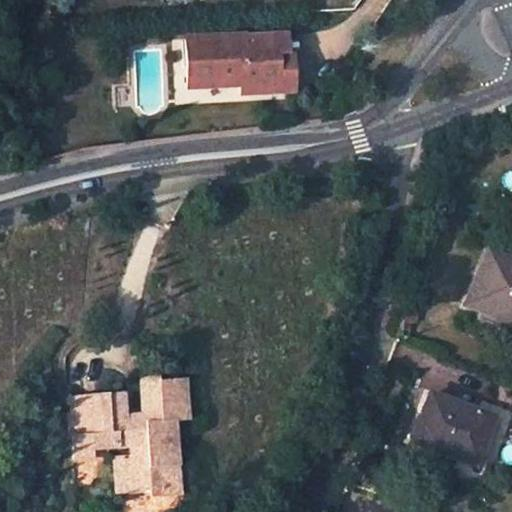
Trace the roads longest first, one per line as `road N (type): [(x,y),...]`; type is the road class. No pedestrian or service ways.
road 1 (residential): [(311,511),(364,338),(399,176),(394,131)]
road 2 (tertiary): [(0,201),(107,174),(355,139)]
road 3 (tertiary): [(454,22),(392,107),(355,139)]
road 4 (tertiary): [(394,131),(511,84)]
